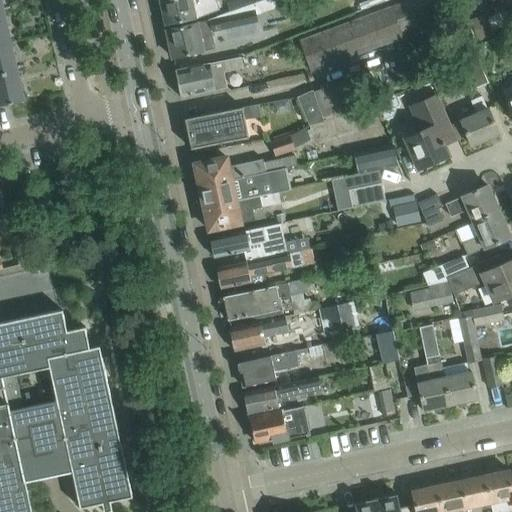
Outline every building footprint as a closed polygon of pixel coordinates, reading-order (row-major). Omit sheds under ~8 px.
[(163,0),(160,1),(165,25),(185,21),(196,19),(220,10),(214,1),(209,3),(207,0),(163,0)] [(282,0),(264,0),(250,5),(253,14),(284,4),(282,0)] [(408,0),(299,40),(310,71),(401,37),(399,33),(445,16),(438,0),(408,0)] [(366,0),(360,3),(362,9),(385,0),(366,0)] [(0,13),(0,44),(10,42),(4,12),(0,13)] [(186,26),(166,30),(172,58),(192,54),(202,52),(215,49),(211,32),(226,29),(223,14),(216,17),(208,19),(209,21),(186,26)] [(484,14),(469,20),(478,41),(493,34),(484,14)] [(0,44),(0,75),(17,72),(10,42),(0,44)] [(484,43),(475,47),(478,57),(481,56),(485,47),(484,43)] [(175,70),(180,98),(226,89),(222,73),(242,69),(240,57),(175,70)] [(457,70),(460,77),(466,93),(487,84),(478,62),(457,70)] [(17,72),(0,75),(0,106),(24,102),(17,72)] [(313,90),(297,97),(309,126),(325,119),(313,90)] [(449,121),(441,102),(438,95),(410,107),(421,132),(404,139),(417,169),(435,162),(439,163),(444,161),(445,157),(449,156),(444,145),(457,139),(451,125),(449,121)] [(460,121),(463,128),(467,137),(471,146),(499,135),(483,97),(471,102),(476,114),(460,121)] [(185,119),(191,149),(249,138),(245,120),(261,117),(258,104),(185,119)] [(460,121),(451,125),(457,139),(458,141),(467,137),(463,128),(460,121)] [(294,150),(290,137),(269,144),(274,157),(294,150)] [(394,144),(355,153),(359,174),(398,166),(394,144)] [(197,178),(199,187),(284,169),(296,167),(294,157),(260,165),(259,160),(228,167),(226,157),(194,164),(195,168),(194,170),(195,176),(197,178)] [(284,169),(199,187),(200,188),(198,191),(199,197),(202,198),(204,207),(277,192),(289,190),(289,189),(287,189),(283,170),(285,170),(284,169)] [(382,183),(362,187),(347,190),(351,208),(385,201),(382,183)] [(467,210),(473,223),(499,211),(487,185),(445,204),(451,217),(467,210)] [(277,192),(204,207),(206,218),(204,220),(206,226),(208,228),(209,230),(228,226),(241,224),(238,213),(260,208),(279,204),(277,192)] [(418,203),(427,223),(428,227),(443,221),(438,209),(442,207),(437,194),(418,203)] [(415,203),(394,207),(398,225),(419,221),(415,203)] [(499,211),(473,223),(456,230),(468,256),(510,237),(499,211)] [(215,258),(234,253),(249,250),(248,245),(254,244),(257,260),(286,253),(280,224),(262,228),(211,238),(215,258)] [(421,245),(424,252),(440,249),(435,239),(421,245)] [(300,252),(289,254),(247,263),(247,262),(217,268),(218,276),(216,278),(217,286),(221,287),(221,289),(250,283),(250,287),(266,284),(264,274),(303,266),(300,252)] [(445,278),(446,282),(452,297),(485,283),(487,288),(493,285),(499,299),(511,293),(511,260),(503,264),(499,255),(468,268),(445,278)] [(426,286),(446,282),(445,278),(468,268),(464,257),(422,274),(426,286)] [(282,311),(292,309),(289,295),(306,292),(303,279),(222,297),(228,320),(271,311),(272,316),(282,313),(282,311)] [(446,282),(426,286),(427,287),(431,307),(450,302),(446,282)] [(320,309),(325,332),(357,325),(352,302),(320,309)] [(504,321),(503,315),(500,304),(471,310),(474,327),(504,321)] [(31,511),(24,476),(42,472),(43,479),(55,476),(53,469),(55,469),(70,466),(80,508),(102,504),(103,511),(106,511),(112,511),(110,502),(132,497),(116,424),(128,421),(125,410),(114,412),(99,346),(90,348),(85,327),(67,331),(62,310),(0,323),(0,511),(31,511)] [(470,310),(458,313),(459,319),(471,317),(470,310)] [(289,315),(249,324),(230,328),(235,351),(264,345),(263,338),(287,332),(286,325),(291,324),(289,315)] [(463,339),(465,345),(477,343),(471,317),(459,319),(463,339)] [(432,322),(419,324),(427,359),(439,357),(432,322)] [(398,360),(391,330),(374,334),(380,363),(398,360)] [(237,363),(243,386),(274,379),(272,372),(298,366),(295,355),(299,354),(298,349),(237,363)] [(482,359),(488,387),(504,383),(498,356),(482,359)] [(450,405),(441,368),(440,362),(426,365),(429,381),(417,384),(418,391),(419,394),(423,411),(450,405)] [(467,362),(441,368),(450,405),(477,399),(472,372),(469,372),(467,362)] [(319,377),(244,393),(248,414),(278,408),(276,400),(322,390),(319,377)] [(417,384),(406,386),(408,397),(419,394),(418,391),(417,384)] [(281,411),(269,414),(249,418),(250,422),(249,424),(249,428),(252,429),(254,442),(273,438),(274,442),(308,434),(304,420),(284,424),(281,411)] [(509,470),(484,475),(490,503),(511,498),(511,487),(511,481),(509,470)] [(484,475),(460,480),(466,509),(490,503),(484,475)] [(436,485),(442,511),(466,511),(466,509),(460,480),(436,485)] [(416,511),(442,511),(436,485),(412,491),(416,511)] [(397,495),(375,499),(377,511),(410,511),(410,506),(400,508),(397,495)] [(377,511),(375,499),(354,504),(355,511),(377,511)]
